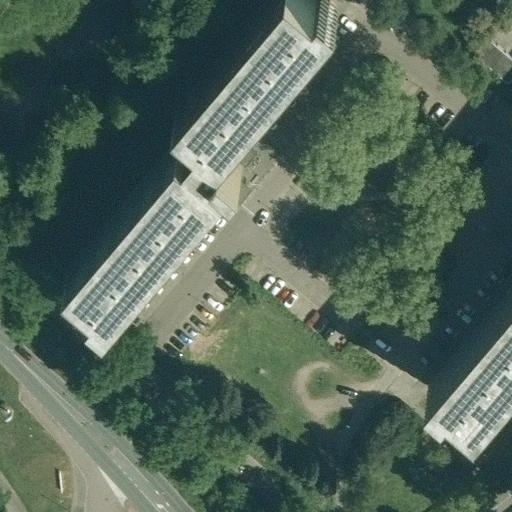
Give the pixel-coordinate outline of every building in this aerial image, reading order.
[(183,137),(69,271),(95,293),(108,303),(198,197),(216,175),(221,179),(235,191),(245,179),(236,171),(242,163),(245,166),(256,153),(233,133),(228,129),(238,117),(330,9),(326,5),(319,0),(271,0),(178,110),(200,128),(188,142),(183,137)] [(487,37),(473,53),(482,61),(496,44),(487,37)] [(496,44),(482,61),(491,68),(505,52),(496,44)] [(511,57),(505,52),(491,68),(499,75),(511,60),(511,57)] [(511,60),(499,75),(508,83),(511,77),(511,60)] [(511,292),(437,382),(449,393),(475,415),(511,371),(511,235),(510,238),(511,239),(511,292)]
